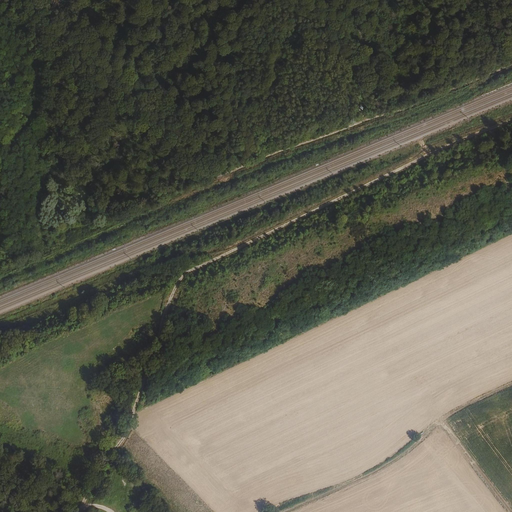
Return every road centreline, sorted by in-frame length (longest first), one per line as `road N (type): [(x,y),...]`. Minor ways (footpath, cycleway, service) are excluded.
road 1 (track): [(511,120),(188,269),(121,440),(84,505),(109,511)]
road 2 (track): [(511,385),(443,419),(405,455),(284,511)]
road 3 (track): [(0,184),(39,60),(25,0)]
